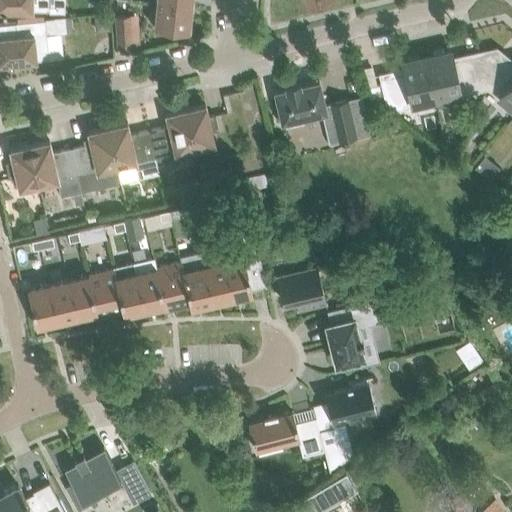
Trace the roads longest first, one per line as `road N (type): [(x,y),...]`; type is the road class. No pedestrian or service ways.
road 1 (residential): [(32,410),(112,387),(261,375),(280,361),(264,317)]
road 2 (residential): [(0,110),(235,55)]
road 3 (residential): [(235,55),(463,0)]
road 4 (residential): [(32,410),(0,267)]
